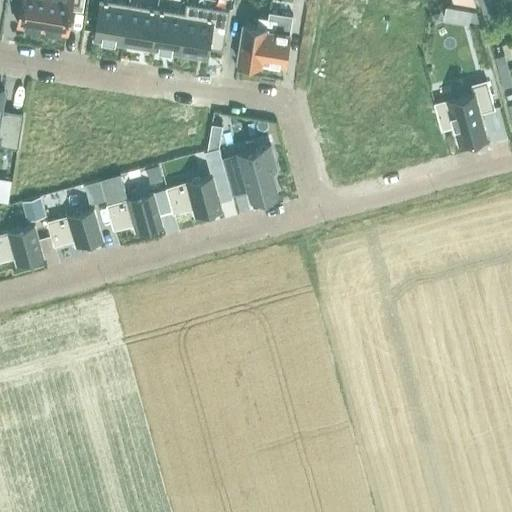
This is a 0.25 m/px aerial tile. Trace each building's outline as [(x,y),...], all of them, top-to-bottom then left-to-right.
[(42,27),(46,0),(21,0),(18,23),(42,27)] [(46,0),(42,27),(67,31),(71,5),(83,6),(83,0),(46,0)] [(121,0),(99,0),(93,37),(123,41),(129,1),(121,0)] [(129,1),(123,41),(151,46),(158,6),(129,1)] [(186,10),(179,51),(208,55),(210,45),(223,47),(229,8),(186,1),(185,10),(186,10)] [(493,20),(489,4),(481,6),(485,22),(493,20)] [(158,6),(151,46),(179,51),(186,10),(185,10),(158,6)] [(447,6),(444,17),(452,19),(455,7),(447,6)] [(268,16),(261,63),(276,65),(277,61),(285,63),(290,31),(293,13),(269,9),(268,16)] [(243,22),(237,59),(261,63),(268,16),(258,14),(257,24),(243,22)] [(502,54),(495,56),(499,71),(506,69),(502,54)] [(510,84),(506,69),(499,71),(503,86),(510,84)] [(475,90),(435,101),(442,127),(453,123),(458,141),(486,133),(480,110),(494,106),(486,79),(473,82),(475,90)] [(0,133),(1,134),(0,139),(0,142),(18,145),(23,111),(5,108),(5,110),(1,109),(4,88),(0,87),(0,133)] [(30,122),(25,149),(54,154),(56,141),(72,143),(79,100),(49,95),(45,124),(30,122)] [(416,110),(395,115),(406,155),(428,149),(424,131),(437,128),(430,101),(415,105),(416,110)] [(395,115),(373,121),(384,161),(406,155),(395,115)] [(373,121),(351,127),(362,167),(384,161),(373,121)] [(351,127),(328,134),(331,145),(330,146),(334,162),(336,162),(339,173),(362,167),(351,127)] [(210,135),(208,147),(219,144),(220,136),(210,135)] [(238,152),(222,156),(226,171),(242,167),(250,198),(277,190),(271,167),(277,165),(270,142),(238,151),(238,152)] [(209,161),(222,157),(219,145),(206,148),(209,161)] [(121,171),(100,176),(114,227),(133,221),(135,229),(162,222),(153,189),(127,197),(121,171)] [(213,173),(167,186),(173,210),(193,205),(195,213),(222,205),(213,173)] [(100,177),(85,181),(90,200),(105,196),(100,177)] [(40,196),(24,200),(28,215),(44,211),(40,196)] [(94,206),(48,218),(55,243),(74,237),(76,245),(103,238),(94,206)] [(35,222),(0,231),(0,257),(15,254),(17,261),(44,254),(35,222)]
